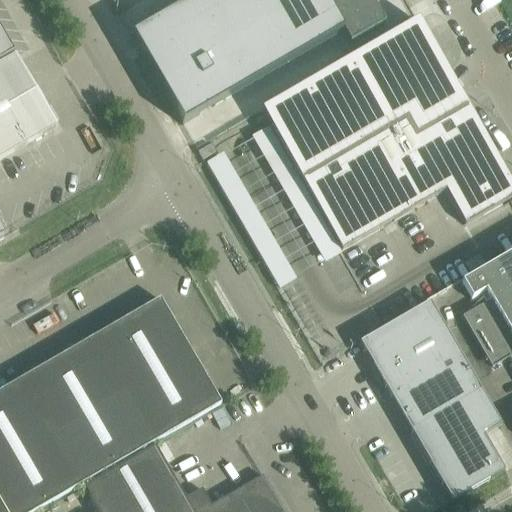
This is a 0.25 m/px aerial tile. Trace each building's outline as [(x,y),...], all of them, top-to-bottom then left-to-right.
[(198,0),(189,5),(240,94),(341,35),(349,48),(384,27),(367,0),(198,0)] [(511,188),(417,24),(260,115),(341,254),(445,194),(465,228),(511,200),(511,188)] [(0,36),(0,65),(13,58),(0,36)] [(0,243),(4,241),(2,238),(0,234),(0,161),(25,147),(33,143),(54,130),(52,127),(51,125),(45,115),(44,113),(40,106),(29,88),(14,61),(11,63),(0,69),(0,243)] [(198,155),(202,163),(203,163),(215,156),(210,147),(198,155)] [(511,256),(490,269),(461,286),(470,303),(484,295),(485,295),(489,302),(489,303),(484,306),(462,319),(491,370),(508,360),(511,367),(511,256)] [(159,302),(89,343),(0,394),(0,511),(39,511),(220,407),(200,372),(200,367),(194,357),(189,354),(159,302)] [(428,306),(359,346),(451,505),(503,474),(483,439),(500,429),(428,306)] [(205,511),(189,511),(184,502),(154,450),(84,491),(95,511),(281,511),(262,479),(205,511)]
